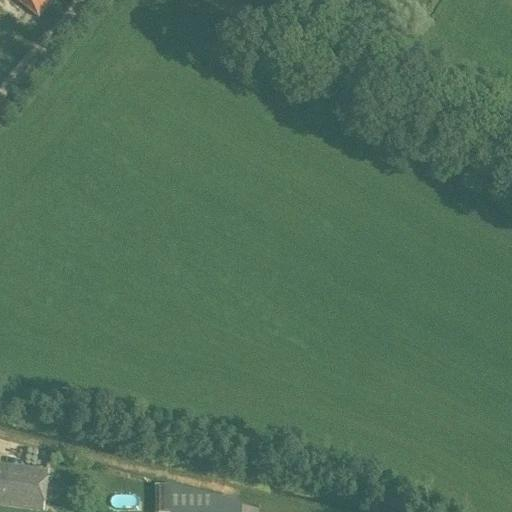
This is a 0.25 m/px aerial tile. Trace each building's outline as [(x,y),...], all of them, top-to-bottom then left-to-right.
[(17,0),(42,18),(56,0),(17,0)] [(0,507),(34,511),(43,511),(49,472),(0,465),(0,507)] [(80,489),(82,479),(73,477),(70,486),(80,489)] [(170,486),(169,511),(212,511),(213,496),(170,486)] [(153,511),(168,511),(169,505),(169,488),(154,487),(153,511)]
